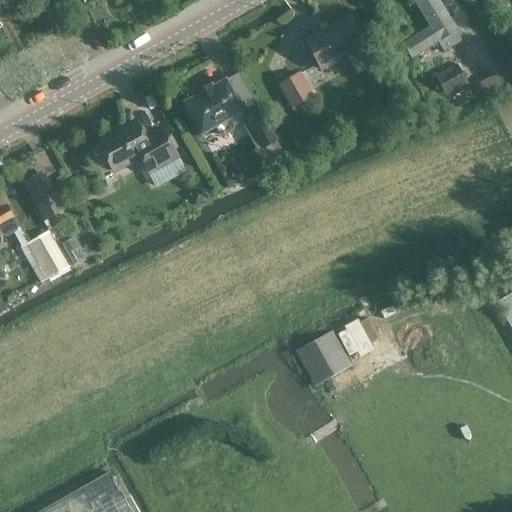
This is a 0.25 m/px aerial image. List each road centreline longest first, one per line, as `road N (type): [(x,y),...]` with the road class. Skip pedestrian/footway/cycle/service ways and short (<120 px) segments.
road 1 (track): [(0,355),(187,256),(511,123)]
road 2 (unclassified): [(0,141),(252,0)]
